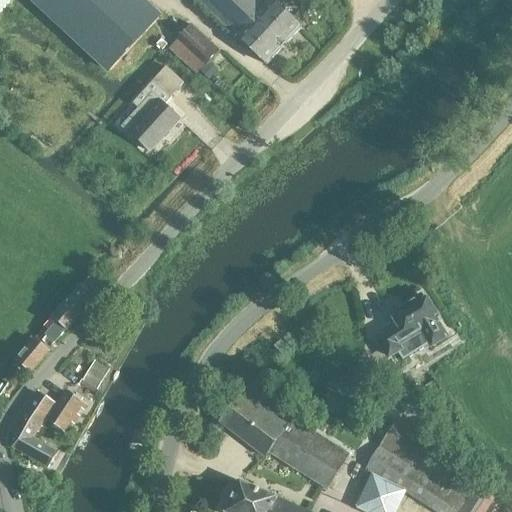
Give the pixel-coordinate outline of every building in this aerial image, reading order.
[(71,0),(33,0),(54,19),(71,0)] [(196,0),(266,65),(301,28),(271,0),(266,6),(259,0),(196,0)] [(103,19),(81,43),(109,70),(132,46),(103,19)] [(196,74),(219,50),(191,25),(169,49),(196,74)] [(152,82),(170,98),(184,84),(166,68),(152,82)] [(123,127),(150,152),(179,120),(163,106),(170,98),(152,82),(132,104),(139,110),(123,127)] [(81,288),(79,287),(51,318),(56,323),(45,336),(54,344),(101,290),(88,279),(81,288)] [(392,314),(399,326),(408,340),(421,332),(431,347),(446,338),(435,319),(437,318),(423,295),(392,314)] [(34,371),(50,351),(38,342),(22,363),(34,371)] [(97,389),(109,371),(96,362),(84,380),(97,389)] [(349,408),(376,391),(359,365),(322,390),(335,410),(346,403),(349,408)] [(327,489),(348,455),(293,420),(296,416),(251,382),(219,423),(264,458),(268,453),(327,489)] [(33,438),(45,420),(46,420),(70,423),(83,404),(64,391),(55,405),(36,392),(11,430),(12,448),(48,468),(58,453),(33,438)] [(432,511),(458,511),(479,479),(429,448),(441,430),(411,410),(396,419),(364,471),(432,511)] [(307,511),(239,482),(225,511),(307,511)]
